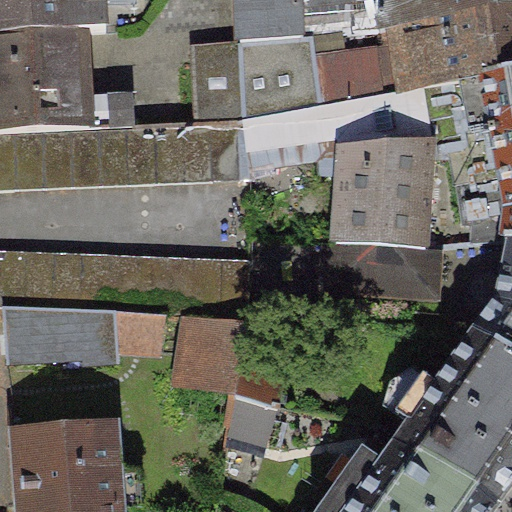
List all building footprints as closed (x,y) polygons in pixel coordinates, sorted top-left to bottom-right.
[(0,0),(0,38),(87,35),(110,34),(109,14),(85,14),(84,0),(0,0)] [(304,0),(242,0),(245,48),(307,42),(305,10),(304,0)] [(304,0),(305,10),(385,0),(304,0)] [(511,0),(390,0),(395,24),(382,25),(384,37),(396,36),(511,17),(511,0)] [(511,81),(511,17),(396,36),(399,52),(407,98),(424,95),(511,81)] [(0,38),(0,138),(136,130),(134,102),(99,104),(99,108),(92,109),(87,35),(0,38)] [(326,111),(319,63),(310,65),(307,42),(245,48),(240,49),(245,124),(326,111)] [(240,125),(245,124),(240,49),(195,52),(201,127),(240,125)] [(344,108),(407,98),(399,52),(319,63),(326,111),(344,108)] [(491,243),(511,241),(511,81),(424,95),(430,128),(449,125),(466,220),(488,217),(491,243)] [(407,98),(344,108),(342,161),(339,245),(428,249),(434,141),(430,128),(424,95),(407,98)] [(342,161),(344,108),(326,111),(245,124),(246,155),(329,149),(330,162),(342,161)] [(136,130),(0,138),(0,192),(242,183),(240,125),(201,127),(136,130)] [(428,249),(339,245),(337,282),(432,286),(434,250),(428,249)] [(255,265),(2,252),(0,289),(0,309),(16,310),(131,315),(166,316),(251,320),(255,265)] [(511,274),(510,293),(485,330),(511,350),(511,274)] [(131,315),(16,310),(17,360),(126,360),(126,355),(131,315)] [(131,315),(126,355),(160,355),(166,316),(131,315)] [(246,361),(251,331),(193,322),(183,387),(154,382),(150,410),(175,414),(175,417),(192,420),(187,450),(230,456),(233,437),(240,399),(246,361)] [(511,492),(511,350),(485,330),(403,445),(502,508),(511,492)] [(246,361),(240,399),(280,410),(287,370),(246,361)] [(280,410),(240,399),(233,437),(275,449),(280,410)] [(121,511),(114,428),(11,437),(17,511),(121,511)] [(498,511),(502,508),(403,445),(387,469),(365,454),(325,511),(498,511)]
